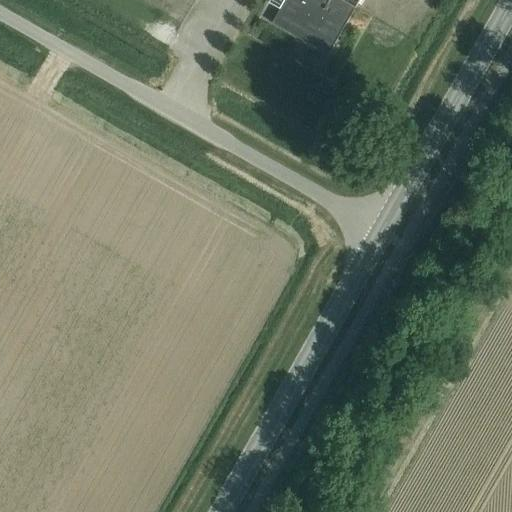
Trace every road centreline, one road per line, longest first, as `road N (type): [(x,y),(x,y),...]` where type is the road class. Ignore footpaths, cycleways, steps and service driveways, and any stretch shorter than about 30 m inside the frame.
road 1 (unclassified): [(0,15),(376,232)]
road 2 (tertiary): [(218,511),(376,232)]
road 3 (tertiary): [(376,232),(509,0)]
